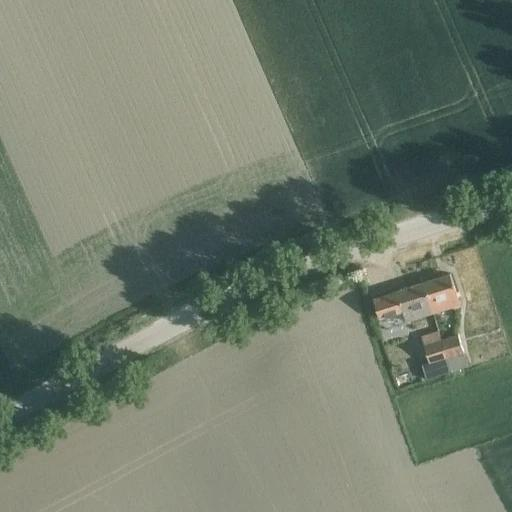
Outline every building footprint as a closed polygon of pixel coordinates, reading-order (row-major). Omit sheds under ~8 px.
[(459,303),(449,273),(421,282),(431,312),(459,303)] [(402,309),(405,321),(431,312),(421,282),(373,298),(379,316),(402,309)] [(450,371),(437,330),(421,336),(429,360),(422,363),(426,378),(450,371)] [(439,330),(437,330),(450,371),(467,365),(457,333),(442,338),(439,330)] [(412,381),(409,372),(395,376),(398,385),(412,381)]
